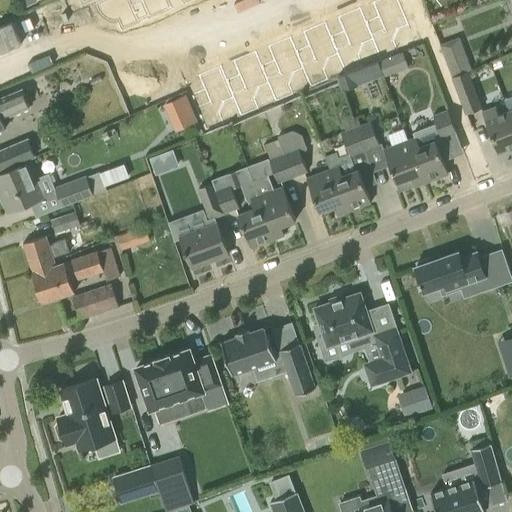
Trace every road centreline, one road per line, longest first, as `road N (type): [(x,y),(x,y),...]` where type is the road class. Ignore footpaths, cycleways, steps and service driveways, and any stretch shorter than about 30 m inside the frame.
road 1 (residential): [(5,361),(144,321),(511,184)]
road 2 (residential): [(0,72),(78,40),(137,65),(291,0)]
